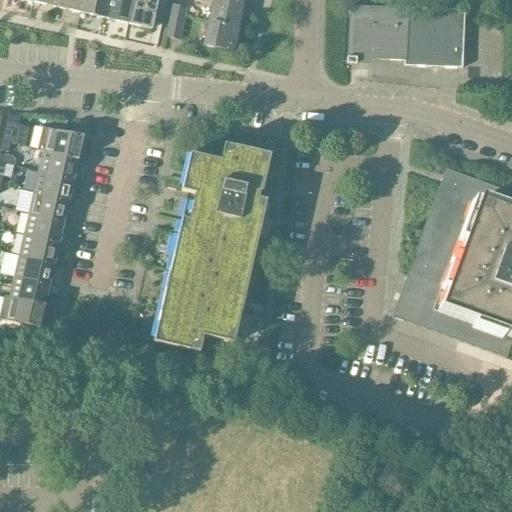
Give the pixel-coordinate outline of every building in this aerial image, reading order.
[(55,8),(57,0),(32,0),(32,3),(55,8)] [(79,14),(81,0),(57,0),(55,8),(79,14)] [(102,19),(106,0),(81,0),(79,14),(102,19)] [(125,24),(131,0),(106,0),(102,19),(125,24)] [(150,30),(156,1),(153,0),(131,0),(125,24),(150,30)] [(237,29),(242,5),(218,0),(212,0),(208,22),(237,29)] [(184,17),(186,10),(173,7),(171,14),(184,17)] [(461,69),(463,12),(348,7),(346,64),(355,65),(355,59),(404,62),(403,67),(461,69)] [(179,41),(184,17),(171,14),(165,38),(179,41)] [(232,53),(237,29),(208,22),(202,46),(232,53)] [(13,145),(17,126),(5,124),(1,142),(13,145)] [(77,160),(82,138),(41,128),(36,152),(42,153),(42,152),(77,160)] [(0,151),(7,154),(9,145),(13,146),(13,145),(1,142),(0,147),(0,151)] [(232,345),(265,202),(257,200),(258,193),(260,194),(269,156),(223,146),(220,158),(219,162),(189,155),(180,193),(193,196),(187,221),(180,220),(152,344),(198,354),(201,342),(202,338),(232,345)] [(73,181),(77,160),(42,152),(42,153),(37,173),(73,181)] [(0,157),(0,164),(14,167),(15,162),(11,158),(4,156),(3,157),(0,157)] [(511,194),(444,170),(391,318),(505,360),(511,341),(511,194)] [(68,202),(73,181),(37,173),(33,194),(68,202)] [(63,223),(68,202),(33,194),(28,215),(63,223)] [(58,244),(63,223),(28,215),(23,236),(58,244)] [(53,265),(58,244),(23,236),(18,257),(53,265)] [(48,286),(53,265),(18,257),(13,278),(48,286)] [(43,308),(48,286),(13,278),(9,298),(8,299),(43,308)] [(0,320),(39,329),(43,308),(8,299),(9,298),(3,297),(0,309),(0,320)] [(316,511),(330,451),(153,413),(132,511),(316,511)]
